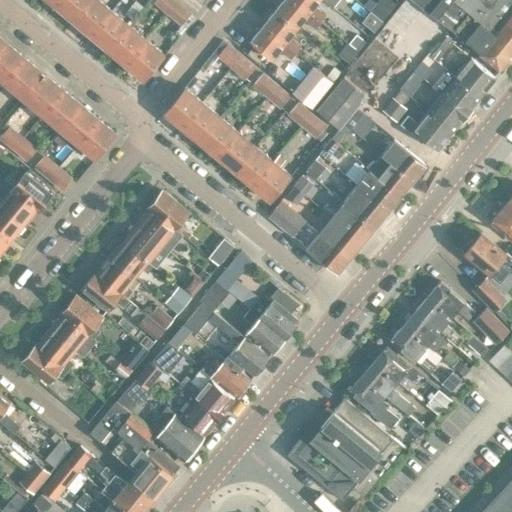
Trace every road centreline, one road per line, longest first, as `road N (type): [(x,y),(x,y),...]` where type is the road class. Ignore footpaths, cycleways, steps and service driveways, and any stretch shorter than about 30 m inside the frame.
road 1 (residential): [(345,306),(149,147),(138,129)]
road 2 (tertiary): [(345,306),(511,102)]
road 3 (residential): [(0,316),(130,155),(138,129)]
road 4 (residential): [(138,129),(124,108),(0,5)]
road 5 (tertiary): [(231,445),(345,306)]
road 6 (residential): [(138,129),(231,0)]
